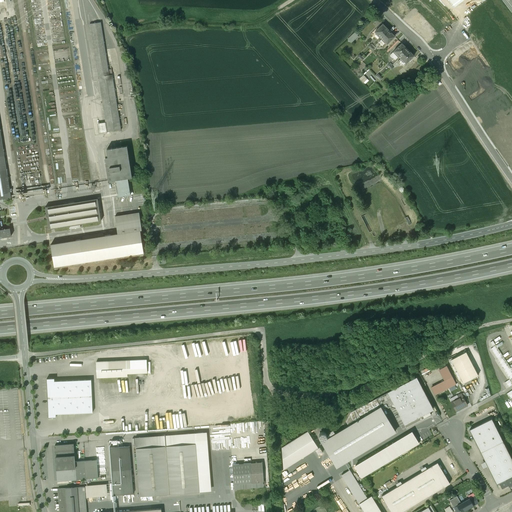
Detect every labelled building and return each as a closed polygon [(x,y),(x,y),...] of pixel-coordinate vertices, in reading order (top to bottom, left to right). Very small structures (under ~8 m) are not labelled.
[(103,22),(90,24),(108,132),(121,129),(103,22)] [(383,24),(375,32),(377,33),(376,34),(379,38),(380,37),(381,38),(388,30),(386,28),(386,27),(383,24)] [(391,33),(388,30),(381,38),(382,39),(381,40),(384,43),(385,42),(387,44),(395,36),(392,33),(391,33)] [(352,43),(359,35),(355,31),(348,39),(352,43)] [(402,43),(394,51),(396,53),(395,54),(398,57),(399,56),(400,57),(407,50),(405,47),(405,46),(402,43)] [(473,46),(450,62),(456,71),(462,67),(471,79),(488,68),(473,46)] [(410,52),(407,50),(400,57),(401,58),(400,59),(403,63),(404,62),(406,63),(414,55),(411,52),(410,52)] [(0,199),(13,197),(0,117),(0,199)] [(130,146),(109,149),(114,180),(118,179),(129,177),(134,177),(130,146)] [(129,177),(118,179),(120,196),(132,194),(129,177)] [(99,198),(47,207),(50,229),(103,220),(99,198)] [(141,212),(117,216),(120,233),(143,229),(144,229),(141,212)] [(0,228),(0,237),(13,235),(12,227),(0,228)] [(143,229),(120,233),(53,244),(57,266),(146,251),(143,229)] [(490,347),(507,379),(503,381),(507,387),(511,384),(511,372),(494,340),(490,342),(492,346),(490,347)] [(466,352),(451,359),(463,383),(478,375),(466,352)] [(97,362),(97,378),(127,377),(127,374),(147,373),(147,360),(97,362)] [(447,365),(440,369),(445,379),(452,376),(447,365)] [(431,388),(435,395),(456,384),(452,376),(445,379),(446,380),(431,388)] [(92,380),(55,381),(55,378),(47,378),(49,417),(51,417),(53,419),(54,417),(56,417),(56,414),(93,413),(92,380)] [(433,409),(416,378),(388,393),(395,405),(405,424),(433,409)] [(388,408),(395,405),(388,393),(351,412),(346,422),(349,427),(322,443),(337,467),(395,432),(381,408),(386,405),(388,408)] [(461,394),(459,395),(458,397),(459,398),(452,402),(456,411),(463,407),(463,408),(467,406),(461,394)] [(497,484),(499,483),(511,476),(511,459),(491,419),(470,430),(497,484)] [(308,431),(282,448),(283,470),(318,448),(308,431)] [(196,438),(136,443),(140,497),(211,491),(206,432),(195,433),(196,438)] [(355,467),(362,478),(419,443),(412,432),(355,467)] [(74,444),(55,446),(58,481),(99,478),(97,460),(75,462),(74,444)] [(130,446),(110,448),(113,483),(114,495),(134,494),(130,446)] [(262,462),(232,464),(234,489),(270,486),(269,479),(264,479),(262,462)] [(397,487),(382,496),(391,511),(402,511),(450,483),(437,463),(427,469),(426,466),(421,469),(422,472),(402,484),(401,481),(396,484),(397,487)] [(381,511),(371,496),(367,498),(363,492),(366,490),(364,487),(361,489),(359,485),(350,470),(341,475),(364,511),(381,511)] [(511,476),(499,483),(502,488),(508,485),(511,482),(511,476)] [(113,483),(85,485),(85,487),(86,498),(114,495),(113,483)] [(85,487),(59,489),(60,511),(87,511),(86,498),(85,487)] [(475,496),(461,503),(457,496),(450,500),(454,507),(457,505),(460,511),(461,511),(478,503),(475,496)]
